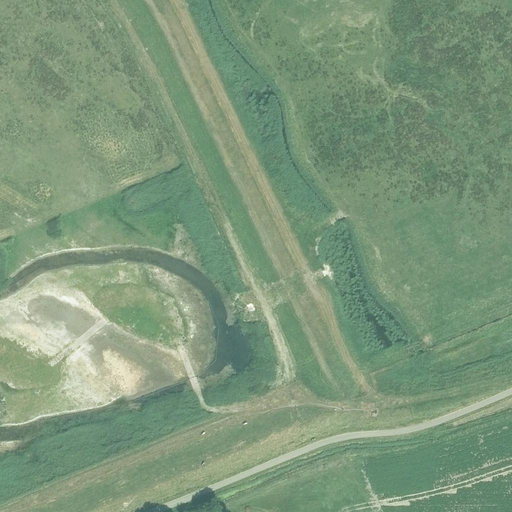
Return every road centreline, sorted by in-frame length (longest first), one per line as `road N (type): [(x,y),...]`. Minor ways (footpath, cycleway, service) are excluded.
road 1 (track): [(511,375),(345,406),(292,386)]
road 2 (unclassified): [(154,511),(338,436)]
road 3 (unclassified): [(511,392),(433,423),(338,436)]
